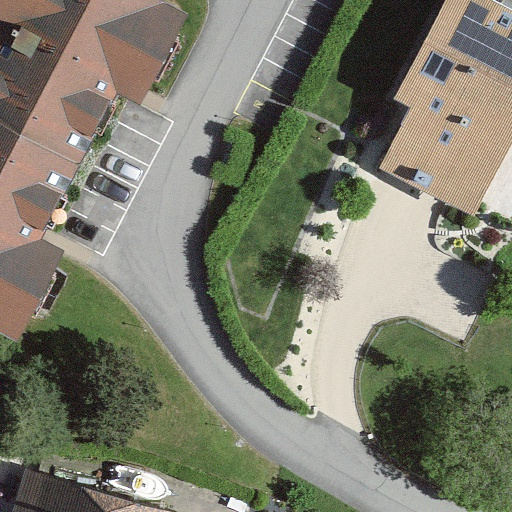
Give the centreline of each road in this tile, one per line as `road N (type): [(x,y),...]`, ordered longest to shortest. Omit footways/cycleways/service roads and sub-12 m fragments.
road 1 (residential): [(431,511),(296,441),(235,387),(193,337),(176,299),(170,217),(263,0)]
road 2 (unknown): [(340,467),(348,337),(409,210)]
